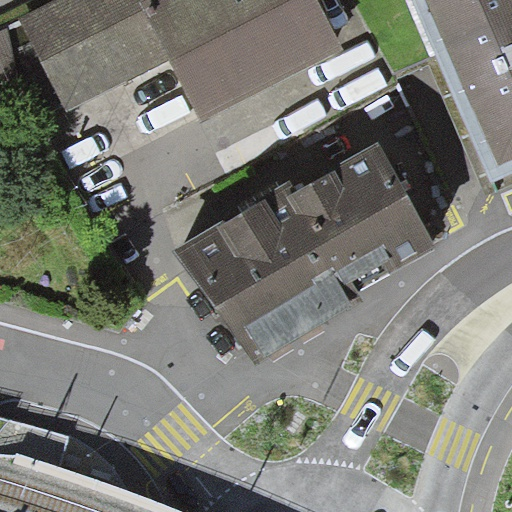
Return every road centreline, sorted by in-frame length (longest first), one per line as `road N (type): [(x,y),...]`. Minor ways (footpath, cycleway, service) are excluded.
road 1 (residential): [(230,511),(132,411),(0,368)]
road 2 (secondary): [(370,511),(439,372),(511,301)]
road 3 (secondary): [(370,511),(303,495),(256,511)]
